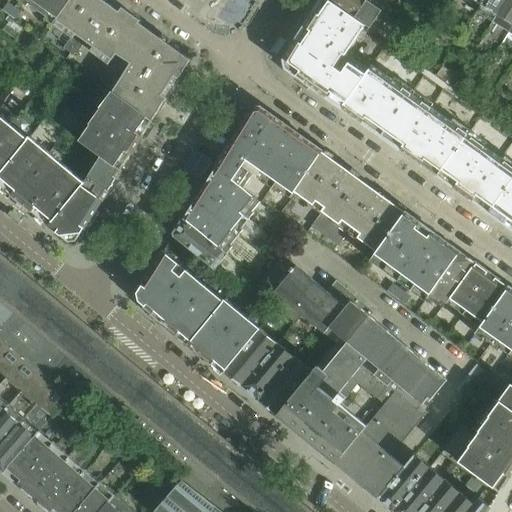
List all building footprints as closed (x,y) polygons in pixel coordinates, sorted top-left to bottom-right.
[(73,0),(20,0),(20,1),(28,7),(30,4),(48,17),(46,20),(54,26),(58,21),(58,22),(73,0)] [(140,23),(141,21),(123,8),(120,12),(103,0),(73,0),(58,22),(75,34),(65,49),(72,54),(78,53),(86,42),(113,61),(117,55),(131,64),(152,32),(140,23)] [(330,0),(324,0),(316,12),(358,41),(368,27),(330,0)] [(372,30),(385,12),(366,0),(330,0),(368,27),(372,30)] [(374,0),(389,10),(395,0),(374,0)] [(486,0),(483,5),(477,14),(492,24),(507,0),(486,0)] [(511,0),(507,0),(492,24),(508,34),(511,28),(511,0)] [(8,2),(2,11),(9,16),(15,7),(8,2)] [(423,16),(401,2),(394,12),(417,26),(423,16)] [(17,22),(23,13),(16,8),(10,17),(17,22)] [(358,41),(316,12),(307,27),(348,56),(358,41)] [(354,60),(348,56),(307,27),(298,41),(343,74),(354,60)] [(179,80),(191,60),(152,32),(131,64),(114,91),(156,117),(168,98),(160,93),(165,85),(168,87),(175,77),(179,80)] [(343,74),(298,41),(285,61),(287,69),(326,97),(343,74)] [(343,109),(371,72),(354,60),(343,74),(326,97),(343,109)] [(381,136),(411,96),(373,68),(371,72),(343,109),(381,136)] [(16,87),(25,93),(30,86),(22,80),(16,87)] [(66,100),(74,105),(79,97),(71,92),(66,100)] [(119,175),(152,124),(154,121),(114,92),(81,141),(101,157),(99,159),(119,175)] [(422,166),(451,125),(411,96),(381,136),(422,166)] [(45,99),(35,111),(46,120),(56,108),(45,99)] [(254,110),(235,140),(254,153),(278,119),(262,108),(254,110)] [(0,169),(27,137),(0,114),(0,169)] [(271,190),(307,140),(278,119),(254,153),(252,155),(244,169),(250,174),(255,167),(269,177),(264,184),(271,190)] [(437,177),(466,137),(451,125),(422,166),(437,177)] [(84,180),(49,150),(30,134),(27,137),(0,169),(0,184),(49,225),(80,188),(80,187),(84,180)] [(470,200),(499,161),(491,155),(466,137),(437,177),(470,200)] [(235,140),(216,170),(229,180),(233,175),(244,183),(250,174),(244,169),(252,155),(254,153),(235,140)] [(325,153),(307,140),(271,190),(279,195),(285,186),(296,193),(325,153)] [(324,236),(364,182),(325,153),(296,193),(314,206),(317,202),(325,208),(322,212),(323,213),(312,227),(324,236)] [(101,204),(117,179),(119,175),(99,159),(86,182),(84,180),(80,187),(101,204)] [(501,222),(511,206),(511,170),(508,167),(499,161),(470,200),(501,222)] [(206,187),(246,218),(250,221),(255,213),(251,210),(258,199),(241,186),(244,183),(233,175),(229,180),(216,170),(206,187)] [(376,251),(405,212),(364,182),(324,236),(339,246),(352,228),(361,234),(358,238),(376,251)] [(80,188),(49,225),(69,242),(77,241),(101,204),(80,187),(80,188)] [(246,218),(206,187),(195,203),(235,234),(238,237),(244,230),(240,227),(246,218)] [(195,203),(184,220),(225,250),(229,254),(234,247),(229,243),(235,234),(195,203)] [(511,206),(501,222),(511,230),(511,206)] [(460,252),(405,212),(376,251),(369,261),(424,302),(460,252)] [(184,220),(174,236),(218,270),(223,262),(219,258),(225,250),(184,220)] [(205,284),(164,252),(138,293),(140,301),(171,326),(205,284)] [(446,303),(475,262),(460,252),(424,302),(430,306),(437,297),(446,303)] [(427,400),(429,401),(430,399),(431,400),(447,381),(370,317),(374,312),(337,281),(328,292),(283,255),(262,280),(268,285),(286,300),(303,314),(337,342),(333,346),(314,369),(278,415),(379,498),(410,460),(397,450),(425,416),(418,411),(423,404),(423,405),(427,400)] [(0,285),(12,272),(0,262),(0,285)] [(463,315),(491,274),(475,262),(446,303),(463,315)] [(37,293),(13,273),(12,272),(0,285),(0,292),(22,310),(37,293)] [(509,287),(491,274),(463,315),(480,327),(509,287)] [(191,343),(226,301),(205,284),(171,326),(191,343)] [(394,284),(389,291),(405,303),(410,296),(394,284)] [(286,300),(268,285),(264,290),(265,291),(256,301),(273,315),(277,310),(286,300)] [(511,289),(510,287),(509,287),(480,327),(474,335),(480,339),(486,332),(495,338),(489,346),(496,351),(502,343),(511,350),(511,289)] [(22,310),(0,292),(0,335),(1,336),(18,315),(22,310)] [(62,314),(38,294),(37,293),(22,310),(47,332),(62,314)] [(209,357),(245,313),(227,299),(226,301),(191,343),(209,357)] [(303,314),(286,300),(277,310),(295,324),(299,318),(303,314)] [(72,352),(48,332),(47,332),(22,310),(18,315),(1,336),(50,377),(72,352)] [(226,372),(263,328),(245,313),(209,357),(226,372)] [(86,334),(85,333),(62,314),(47,332),(48,332),(72,352),(86,334)] [(263,328),(226,372),(243,386),(280,342),(263,328)] [(110,354),(108,352),(86,334),(72,352),(95,371),(110,354)] [(54,420),(73,397),(50,377),(1,336),(0,335),(0,373),(7,380),(23,393),(38,407),(54,420)] [(280,342),(243,386),(260,400),(297,356),(280,342)] [(145,412),(120,392),(95,371),(72,352),(50,377),(73,397),(149,456),(167,469),(182,481),(222,511),(255,511),(260,507),(240,491),(218,472),(193,452),(168,431),(145,412)] [(135,375),(112,355),(110,354),(95,371),(120,392),(135,375)] [(297,356),(260,400),(278,415),(314,369),(297,356)] [(159,395),(136,376),(135,375),(120,392),(145,412),(159,395)] [(0,388),(0,420),(23,393),(7,380),(0,388)] [(511,433),(511,385),(511,384),(499,400),(501,401),(489,417),(490,417),(511,433)] [(23,393),(0,420),(0,450),(27,420),(38,407),(23,393)] [(182,413),(160,396),(159,395),(145,412),(168,431),(182,413)] [(208,435),(182,413),(168,431),(193,452),(208,435)] [(500,492),(511,473),(511,433),(490,417),(483,426),(477,421),(468,433),(475,439),(469,447),(470,447),(459,462),(500,492)] [(27,420),(0,450),(0,467),(6,473),(38,437),(31,431),(35,426),(27,420)] [(38,437),(6,473),(51,511),(53,511),(88,472),(42,433),(38,437)] [(232,455),(209,436),(208,435),(193,452),(218,472),(232,455)] [(410,460),(379,498),(394,511),(431,467),(415,454),(410,460)] [(254,473),(233,456),(232,455),(218,472),(240,491),(254,473)] [(167,469),(149,456),(145,462),(162,475),(167,469)] [(431,467),(394,511),(395,511),(418,511),(445,479),(431,467)] [(88,472),(53,511),(101,511),(116,496),(88,472)] [(274,489),(254,473),(240,491),(260,507),(274,489)] [(445,479),(418,511),(443,511),(460,492),(445,479)] [(222,511),(182,481),(154,511),(222,511)] [(460,492),(443,511),(468,511),(475,504),(460,492)] [(116,496),(101,511),(130,511),(132,510),(116,496)] [(475,504),(468,511),(487,511),(490,507),(479,499),(475,504)]
